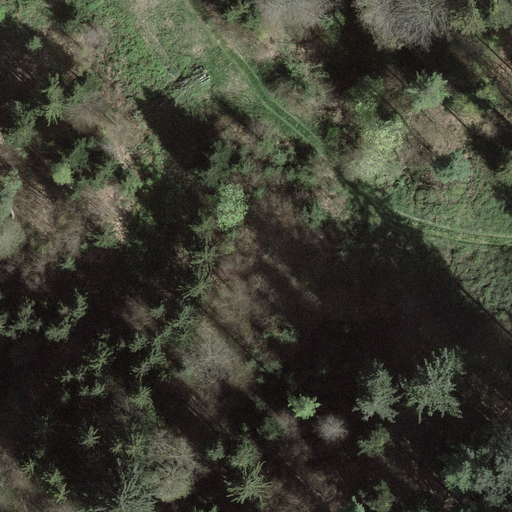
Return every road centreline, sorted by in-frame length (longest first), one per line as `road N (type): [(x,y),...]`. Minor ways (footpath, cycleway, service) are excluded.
road 1 (track): [(0,426),(63,361),(181,151),(186,99),(142,14),(151,0)]
road 2 (track): [(186,0),(318,156),(363,196),(440,228),(511,240)]
